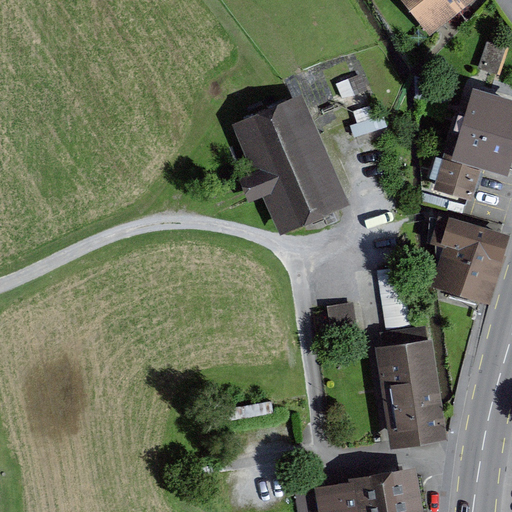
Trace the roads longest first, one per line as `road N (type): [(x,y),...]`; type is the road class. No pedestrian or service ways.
road 1 (track): [(0,285),(147,225),(201,222),(271,240),(297,281),(330,469),(482,456)]
road 2 (unknown): [(289,259),(348,249),(371,232),(382,210),(379,174),(362,126)]
road 3 (primary): [(511,323),(489,410),(476,511)]
